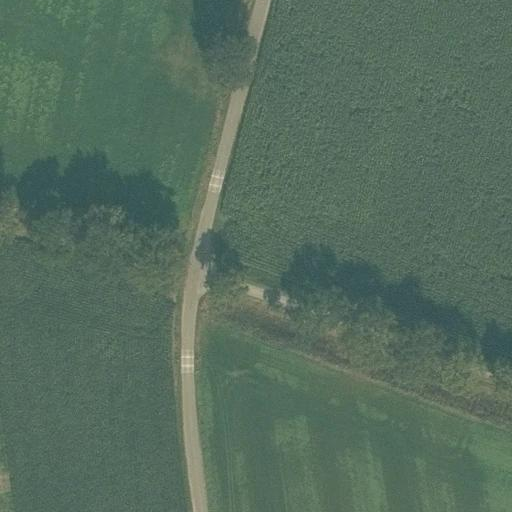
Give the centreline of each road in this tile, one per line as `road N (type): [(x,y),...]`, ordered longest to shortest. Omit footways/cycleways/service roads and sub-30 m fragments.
road 1 (unclassified): [(511,373),(196,274)]
road 2 (unclassified): [(196,274),(264,0)]
road 3 (unclassified): [(201,511),(185,361),(196,274)]
road 4 (track): [(196,274),(0,222)]
